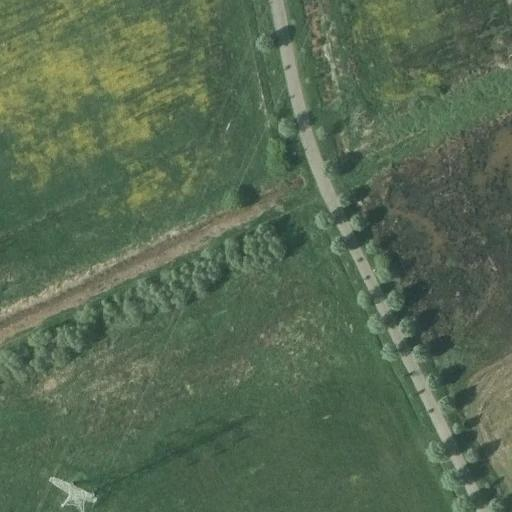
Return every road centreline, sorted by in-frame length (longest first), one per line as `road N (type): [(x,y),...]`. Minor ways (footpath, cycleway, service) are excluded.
road 1 (unclassified): [(483,511),(324,187),(278,0)]
road 2 (track): [(0,340),(324,187)]
road 3 (track): [(511,98),(324,187)]
